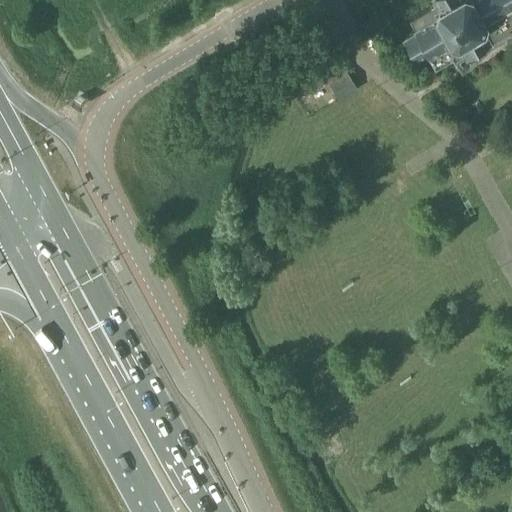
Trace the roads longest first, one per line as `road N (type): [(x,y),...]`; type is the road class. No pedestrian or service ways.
road 1 (residential): [(267,511),(94,157),(98,128),(127,92),(278,0)]
road 2 (primary): [(218,511),(54,213)]
road 3 (primary): [(16,246),(156,511)]
